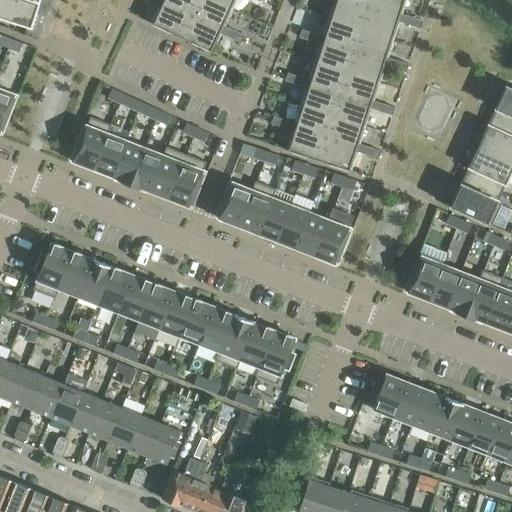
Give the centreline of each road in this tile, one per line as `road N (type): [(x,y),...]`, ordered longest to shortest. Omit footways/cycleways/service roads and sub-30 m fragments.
road 1 (residential): [(511,372),(0,172)]
road 2 (residential): [(146,511),(0,454)]
